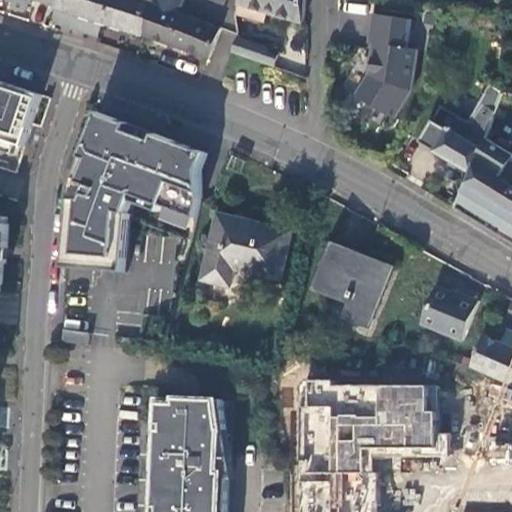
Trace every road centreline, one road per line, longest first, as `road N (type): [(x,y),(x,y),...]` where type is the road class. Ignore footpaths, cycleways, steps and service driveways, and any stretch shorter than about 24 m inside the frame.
road 1 (residential): [(73,60),(42,180),(31,511)]
road 2 (residential): [(313,155),(73,60)]
road 3 (residential): [(511,270),(313,155)]
road 4 (residential): [(313,155),(317,0)]
